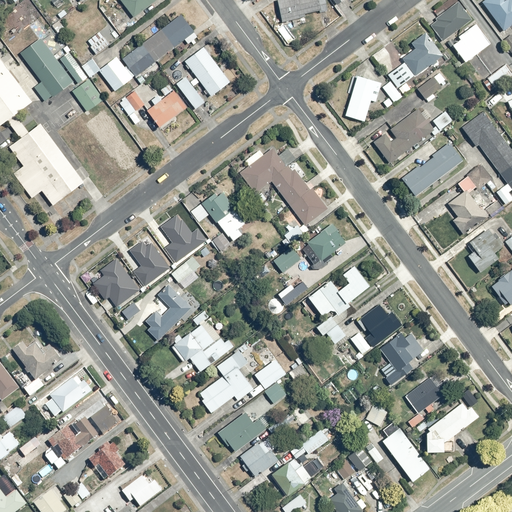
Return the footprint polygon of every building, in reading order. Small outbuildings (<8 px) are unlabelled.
[(155,0),(121,0),(134,16),(155,0)] [(306,15),(306,13),(318,10),(318,13),(328,11),(325,0),(277,0),(282,20),(306,15)] [(511,0),(485,0),(482,2),(503,30),(511,23),(511,0)] [(472,19),(458,1),(435,18),(437,20),(431,25),(443,41),(472,19)] [(195,32),(182,14),(122,58),(135,76),(195,32)] [(296,38),(284,24),(277,29),(288,44),(296,38)] [(490,44),(475,24),(457,37),(461,41),(453,47),(465,63),(490,44)] [(109,43),(100,31),(87,41),(96,53),(109,43)] [(415,76),(443,56),(426,32),(412,42),(416,48),(402,58),(404,61),(387,73),(403,95),(411,89),(406,83),(415,76)] [(64,79),(31,34),(12,48),(45,93),(64,79)] [(231,81),(204,46),(185,61),(211,96),(231,81)] [(102,69),(100,70),(116,91),(133,78),(118,57),(102,69)] [(95,73),(100,69),(92,58),(82,66),(93,81),(98,77),(95,73)] [(511,74),(511,73),(505,64),(487,77),(494,88),(511,74)] [(0,114),(23,98),(0,66),(0,114)] [(448,84),(439,71),(417,88),(426,100),(448,84)] [(95,97),(77,73),(62,85),(79,109),(95,97)] [(381,82),(357,75),(346,115),(365,121),(371,99),(376,101),(381,82)] [(189,82),(185,77),(176,84),(195,109),(205,102),(193,86),(197,83),(194,79),(189,82)] [(402,97),(391,81),(382,87),(393,103),(402,97)] [(187,107),(169,83),(160,90),(165,96),(162,99),(158,94),(151,100),(155,104),(147,110),(159,127),(187,107)] [(145,104),(136,90),(119,102),(128,115),(145,104)] [(435,129),(430,123),(419,108),(391,129),(397,137),(393,141),(385,131),(373,140),(390,162),(431,131),(435,129)] [(120,130),(104,109),(88,122),(104,142),(120,130)] [(436,125),(439,130),(453,120),(446,111),(430,123),(433,127),(436,125)] [(511,150),(483,111),(462,127),(476,146),(479,145),(507,183),(496,192),(505,205),(511,199),(511,196),(508,191),(511,189),(511,150)] [(78,179),(33,119),(1,143),(45,203),(78,179)] [(139,159),(122,137),(108,148),(125,170),(139,159)] [(464,160),(450,143),(404,178),(417,196),(464,160)] [(312,188),(310,190),(295,170),(293,172),(288,166),(297,159),(288,148),(279,155),(273,147),(263,154),(260,149),(245,160),(249,165),(240,172),(256,193),(271,181),(306,226),(328,208),(312,188)] [(487,216),(469,192),(476,187),(478,190),(493,179),(481,164),(458,182),(465,191),(447,205),(450,209),(446,212),(464,235),(487,216)] [(230,243),(230,242),(242,234),(238,228),(246,223),(222,190),(191,211),(198,222),(210,214),(223,231),(211,239),(220,251),(231,244),(230,243)] [(497,201),(486,208),(492,217),(503,209),(497,201)] [(192,232),(178,213),(160,226),(172,242),(164,248),(176,265),(208,241),(198,228),(192,232)] [(506,243),(511,251),(511,232),(499,216),(468,242),(474,250),(468,255),(481,272),(498,258),(494,253),(506,243)] [(347,242),(332,223),(307,243),(321,261),(347,242)] [(171,269),(147,236),(129,249),(142,266),(134,271),(145,287),(171,269)] [(288,249),(273,259),(283,273),(297,263),(288,249)] [(201,266),(194,256),(171,272),(183,289),(199,277),(195,271),(201,266)] [(140,290),(116,258),(98,271),(102,275),(92,282),(106,301),(112,297),(119,306),(140,290)] [(337,324),(354,311),(347,303),(370,285),(354,265),(343,274),(350,282),(338,291),(330,280),(308,297),(323,316),(333,309),(337,314),(332,318),(331,316),(315,327),(322,336),(327,333),(334,344),(346,336),(337,324)] [(511,303),(511,269),(491,286),(508,307),(511,303)] [(192,310),(172,285),(160,294),(171,308),(162,316),(157,309),(145,319),(150,325),(146,328),(156,339),(192,310)] [(140,311),(134,302),(122,311),(129,319),(140,311)] [(359,331),(350,338),(355,345),(362,354),(362,355),(403,324),(392,311),(390,312),(382,302),(360,319),(371,333),(364,338),(359,331)] [(191,359),(214,341),(201,324),(182,338),(179,334),(172,339),(175,343),(172,346),(185,363),(191,359)] [(405,337),(402,332),(380,348),(396,370),(385,378),(391,385),(413,368),(408,362),(424,350),(411,333),(405,337)] [(214,341),(191,359),(200,371),(230,349),(220,336),(214,341)] [(42,350),(36,342),(28,348),(24,342),(13,350),(35,380),(23,389),(30,397),(44,386),(38,378),(63,359),(51,343),(42,350)] [(315,346),(299,357),(311,375),(328,364),(315,346)] [(223,375),(199,393),(204,399),(203,400),(211,412),(234,395),(238,400),(253,389),(239,369),(248,362),(239,349),(216,366),(223,375)] [(286,373),(275,359),(255,374),(265,388),(286,373)] [(0,400),(1,402),(19,388),(0,361),(0,400)] [(418,413),(429,405),(454,386),(446,376),(439,382),(431,373),(404,395),(418,413)] [(61,411),(63,413),(87,395),(74,377),(50,395),(43,401),(54,416),(61,411)] [(367,389),(361,379),(353,385),(359,394),(367,389)] [(287,393),(278,381),(265,391),(273,403),(287,393)] [(370,402),(362,416),(380,426),(387,411),(370,402)] [(469,410),(463,402),(428,429),(427,450),(452,450),(454,435),(479,417),(473,407),(469,410)] [(108,403),(89,417),(101,433),(104,431),(105,433),(121,421),(108,403)] [(27,416),(22,409),(17,412),(14,408),(2,418),(10,429),(27,416)] [(235,452),(266,428),(261,422),(258,425),(247,410),(219,431),(235,452)] [(423,419),(419,413),(407,422),(411,428),(423,419)] [(100,435),(88,419),(86,416),(72,426),(70,424),(48,440),(52,446),(43,453),(51,465),(54,463),(59,470),(68,464),(65,460),(66,460),(100,435)] [(333,436),(326,427),(302,445),(309,454),(333,436)] [(430,468),(399,427),(382,440),(413,481),(430,468)] [(20,445),(9,431),(0,437),(0,459),(0,460),(20,445)] [(269,435),(241,456),(256,477),(284,456),(269,435)] [(41,444),(35,437),(5,460),(12,469),(19,464),(22,468),(40,455),(35,448),(41,444)] [(118,448),(112,440),(87,457),(104,480),(125,465),(115,450),(118,448)] [(383,458),(374,446),(367,451),(376,463),(383,458)] [(312,457),(302,465),(296,456),(272,474),(288,495),(311,477),(321,470),(312,457)] [(353,471),(345,460),(334,468),(343,479),(353,471)] [(140,506),(165,488),(157,478),(153,480),(147,472),(122,491),(129,500),(133,497),(140,506)] [(90,494),(81,482),(65,495),(67,497),(65,498),(72,508),(90,494)] [(342,482),(334,489),(338,492),(327,501),(336,511),(360,511),(363,508),(342,482)] [(6,498),(0,489),(0,511),(15,511),(26,504),(16,491),(6,498)] [(91,511),(118,511),(123,509),(118,502),(123,498),(117,489),(109,495),(105,490),(86,504),(91,511)] [(63,511),(67,510),(52,490),(34,503),(41,511),(63,511)] [(293,511),(306,502),(300,494),(282,507),(285,511),(293,511)]
